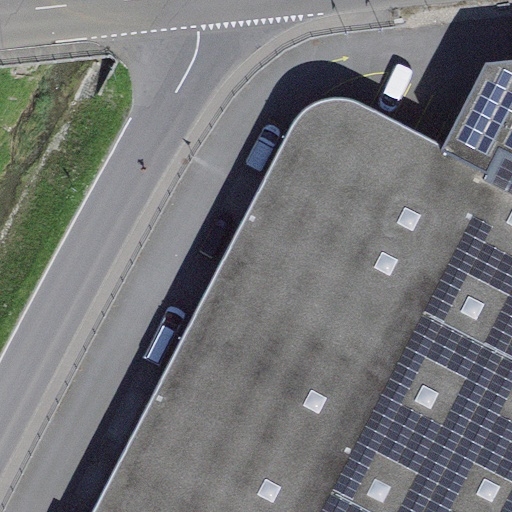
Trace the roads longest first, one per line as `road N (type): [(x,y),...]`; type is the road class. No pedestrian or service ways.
road 1 (residential): [(0,437),(228,0)]
road 2 (secondary): [(0,15),(136,0)]
